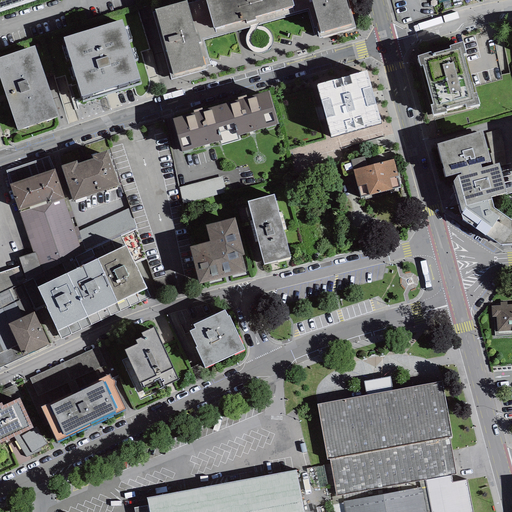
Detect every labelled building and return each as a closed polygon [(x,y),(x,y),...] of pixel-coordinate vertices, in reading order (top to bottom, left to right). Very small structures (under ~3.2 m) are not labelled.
[(0,0),(0,9),(28,0),(0,0)] [(206,0),(214,28),(246,20),(246,22),(255,19),(255,17),(294,6),(292,0),(206,0)] [(352,24),(345,0),(313,0),(311,0),(321,33),(352,24)] [(187,1),(155,10),(173,75),(204,67),(187,1)] [(121,20),(63,37),(83,101),(141,84),(121,20)] [(431,52),(418,55),(420,65),(423,64),(434,103),(430,104),(433,114),(446,110),(445,109),(465,103),(466,107),(479,103),(476,92),(474,92),(463,53),(466,53),(462,41),(450,45),(450,47),(431,53),(431,52)] [(34,46),(0,57),(0,80),(17,130),(58,117),(34,46)] [(366,70),(316,84),(331,136),(381,122),(366,70)] [(267,91),(220,104),(231,143),(240,140),(238,135),(277,123),(267,91)] [(220,104),(172,118),(181,151),(220,140),(222,146),(231,143),(220,104)] [(482,131),(437,144),(445,176),(461,172),(461,175),(457,176),(453,182),(460,207),(491,199),(491,197),(506,192),(499,163),(481,167),(481,164),(490,161),(482,131)] [(61,166),(73,201),(75,200),(76,202),(87,198),(86,196),(106,190),(106,191),(117,187),(117,186),(119,185),(107,151),(92,156),(93,158),(77,163),(76,161),(61,166)] [(353,164),(367,161),(365,153),(351,156),(353,164)] [(393,160),(353,170),(361,197),(401,187),(393,160)] [(55,168),(9,183),(20,213),(63,198),(65,198),(55,168)] [(180,183),(182,198),(226,192),(223,176),(180,183)] [(255,243),(258,242),(264,264),(290,257),(274,194),(247,201),(252,221),(250,222),(255,243)] [(82,254),(63,198),(20,213),(33,253),(36,252),(43,273),(82,254)] [(511,220),(493,208),(491,199),(460,207),(463,220),(500,245),(511,244),(511,220)] [(79,231),(86,252),(136,227),(130,208),(79,231)] [(235,218),(206,225),(210,242),(190,247),(199,284),(246,272),(242,256),(244,255),(235,218)] [(125,245),(96,259),(116,302),(146,288),(125,245)] [(96,259),(66,273),(87,317),(116,302),(96,259)] [(66,273),(37,288),(57,330),(87,317),(66,273)] [(506,302),(500,302),(500,306),(491,306),(492,317),(496,317),(497,332),(511,330),(511,304),(507,305),(506,302)] [(225,310),(194,325),(195,329),(190,331),(194,340),(197,347),(196,348),(205,367),(245,350),(229,316),(228,317),(225,310)] [(34,312),(8,324),(18,345),(24,357),(49,344),(34,312)] [(153,323),(141,328),(143,332),(135,335),(137,339),(124,345),(129,357),(122,360),(140,399),(164,388),(162,384),(179,376),(153,323)] [(0,335),(0,367),(24,357),(18,345),(7,350),(0,335)] [(29,378),(37,395),(105,364),(97,347),(29,378)] [(108,375),(41,407),(57,442),(125,409),(108,375)] [(367,394),(318,403),(326,458),(330,456),(336,495),(418,480),(451,474),(456,473),(449,435),(453,435),(442,381),(392,389),(390,377),(363,381),(367,394)] [(0,443),(14,437),(33,429),(19,398),(3,406),(1,403),(0,403),(0,443)] [(33,429),(14,437),(26,457),(41,451),(40,448),(47,444),(35,427),(33,429)] [(303,511),(295,468),(146,496),(148,504),(134,507),(134,511),(303,511)] [(452,481),(451,474),(418,480),(421,487),(344,500),(345,511),(473,511),(467,478),(452,481)]
